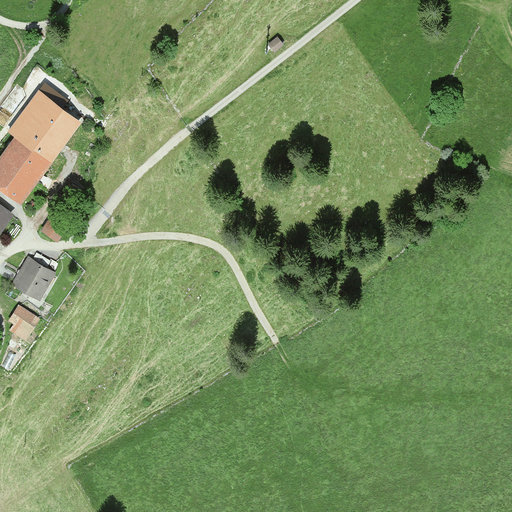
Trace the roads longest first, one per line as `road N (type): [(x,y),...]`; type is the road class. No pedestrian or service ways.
road 1 (track): [(357,0),(189,129),(79,237),(21,241),(0,255)]
road 2 (track): [(355,511),(230,257),(201,238),(79,237)]
